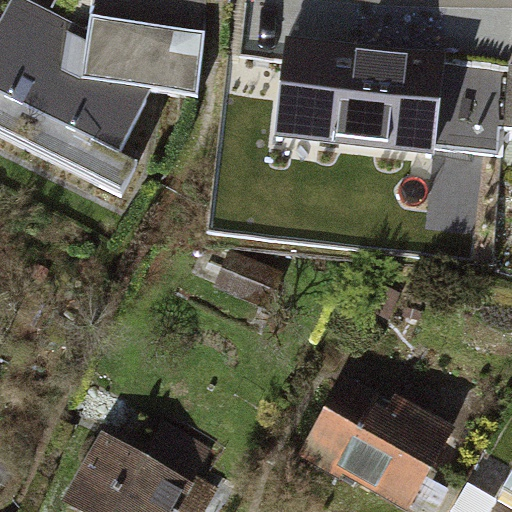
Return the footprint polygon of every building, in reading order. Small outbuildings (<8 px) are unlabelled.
[(89,30),(29,0),(10,0),(0,20),(0,123),(122,185),(137,156),(120,147),(152,84),(196,89),(205,25),(92,10),(89,30)] [(445,62),(288,45),(277,144),(434,165),(435,151),(445,62)] [(507,133),(510,70),(445,62),(435,151),(497,157),(499,132),(507,133)] [(393,411),(345,385),(300,463),(340,485),(344,477),(406,511),(410,511),(452,439),(395,407),(393,411)] [(150,469),(101,442),(63,511),(207,511),(218,493),(194,480),(211,449),(172,428),(160,450),(150,469)]
